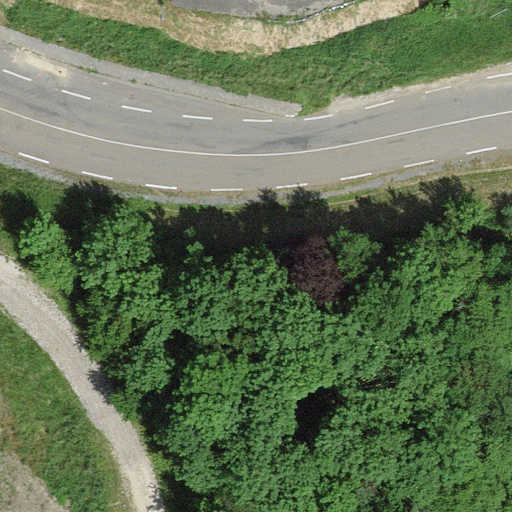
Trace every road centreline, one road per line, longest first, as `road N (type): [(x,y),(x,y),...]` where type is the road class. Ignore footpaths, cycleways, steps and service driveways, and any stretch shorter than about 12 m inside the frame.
road 1 (tertiary): [(0,85),(79,121),(242,153),(313,151),(511,111)]
road 2 (track): [(0,271),(117,407),(135,511)]
